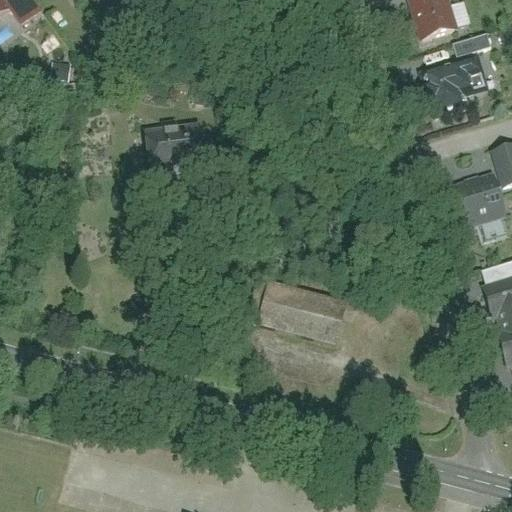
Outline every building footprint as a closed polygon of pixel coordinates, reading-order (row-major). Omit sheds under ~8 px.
[(0,0),(0,28),(13,19),(22,33),(47,16),(36,0),(6,0),(0,0)] [(418,0),(420,6),(411,8),(422,53),(459,44),(447,0),(418,0)] [(490,41),(453,50),(457,65),(494,56),(490,41)] [(490,59),(424,76),(436,124),(468,116),(465,103),(499,94),(490,59)] [(102,111),(136,108),(132,64),(98,67),(102,111)] [(147,136),(156,185),(210,176),(201,127),(147,136)] [(511,194),(511,155),(498,159),(508,195),(511,194)] [(456,202),(465,234),(506,223),(497,191),(456,202)] [(511,269),(482,277),(486,292),(511,285),(511,269)] [(508,324),(511,338),(498,341),(507,376),(511,374),(511,288),(483,295),(492,328),(508,324)] [(274,291),(264,336),(342,354),(352,309),(274,291)]
